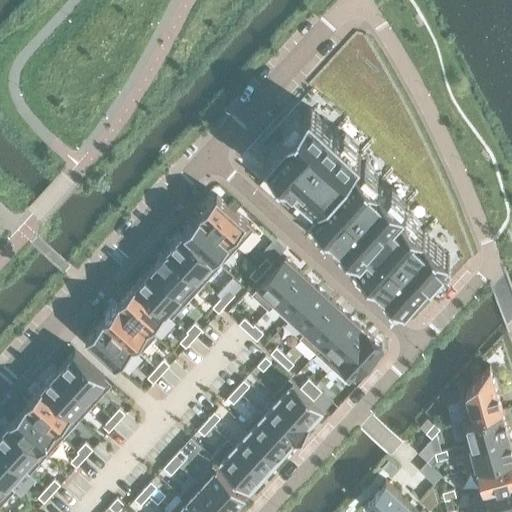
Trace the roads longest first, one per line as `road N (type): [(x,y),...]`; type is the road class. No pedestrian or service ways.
road 1 (residential): [(0,383),(205,159)]
road 2 (residential): [(359,0),(382,24),(494,260)]
road 3 (residential): [(205,159),(414,348)]
road 4 (residential): [(414,348),(267,511)]
road 5 (residential): [(205,159),(354,0)]
